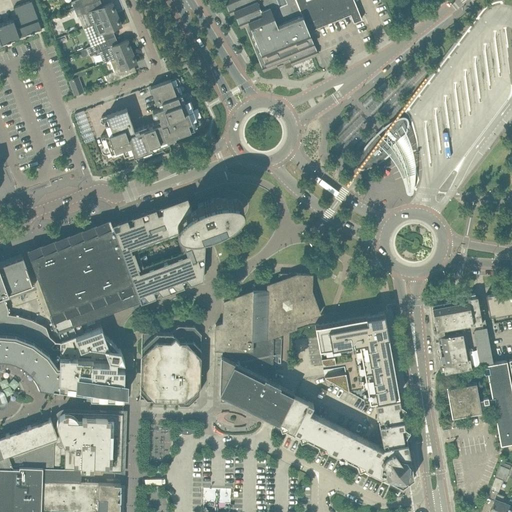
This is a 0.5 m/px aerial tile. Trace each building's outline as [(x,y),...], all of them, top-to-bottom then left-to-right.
[(23,34),(23,35),(30,32),(30,33),(31,33),(31,32),(41,28),(31,0),(13,7),(17,17),(0,23),(0,43),(6,41),(7,42),(7,41),(11,39),(11,40),(11,39),(20,36),(23,34)] [(76,0),(72,2),(75,9),(82,6),(95,1),(94,0),(76,0)] [(233,0),(226,2),(230,15),(236,13),(240,26),(247,24),(262,70),(291,61),(292,63),(319,55),(311,29),(352,16),(354,22),(359,20),(352,0),(233,0)] [(95,1),(82,6),(85,13),(90,11),(95,23),(117,14),(112,2),(98,8),(95,1)] [(92,24),(97,35),(90,37),(93,45),(97,43),(110,38),(107,31),(122,25),(117,14),(95,23),(92,24)] [(113,45),(110,38),(97,43),(105,62),(110,60),(132,51),(127,39),(113,45)] [(137,62),(132,51),(110,60),(114,71),(105,75),(108,82),(125,76),(122,68),(137,62)] [(84,92),(79,76),(86,74),(84,70),(67,76),(74,96),(84,92)] [(108,133),(100,136),(104,146),(103,146),(103,147),(102,147),(102,148),(102,149),(101,149),(101,150),(101,151),(102,151),(102,152),(102,153),(103,153),(104,154),(105,154),(106,154),(107,154),(122,148),(124,155),(133,151),(136,159),(136,160),(136,161),(137,161),(138,161),(138,162),(139,162),(140,162),(141,162),(141,161),(142,161),(143,161),(143,160),(143,159),(144,159),(144,158),(144,157),(143,156),(162,149),(163,149),(163,150),(163,151),(164,151),(164,152),(165,152),(166,152),(167,152),(168,152),(168,151),(169,151),(170,150),(170,149),(171,149),(171,148),(171,147),(170,147),(170,146),(168,140),(175,138),(175,136),(195,128),(198,127),(199,127),(200,126),(201,125),(201,124),(201,123),(201,122),(201,121),(200,121),(200,120),(199,120),(199,119),(198,119),(197,119),(196,119),(195,119),(192,110),(189,100),(188,100),(184,101),(182,95),(182,94),(181,94),(177,85),(173,86),(171,79),(160,83),(150,86),(157,104),(162,102),(163,106),(154,110),(153,110),(153,111),(152,111),(152,112),(152,113),(152,114),(153,114),(153,115),(154,115),(155,115),(156,115),(159,114),(160,118),(159,118),(160,120),(134,129),(132,126),(133,125),(126,107),(102,116),(108,133)] [(76,114),(82,131),(90,128),(84,111),(76,114)] [(402,138),(403,136),(406,131),(407,127),(408,123),(408,122),(408,121),(407,120),(407,119),(406,118),(405,118),(404,117),(402,117),(401,117),(398,119),(396,120),(394,121),(391,122),(388,124),(385,126),(400,141),(401,140),(402,138)] [(394,149),(378,133),(376,135),(374,136),(372,138),(370,140),(369,142),(367,144),(367,145),(366,145),(366,146),(365,147),(365,148),(364,149),(363,150),(362,152),(361,153),(360,155),(359,157),(358,158),(358,160),(357,162),(357,163),(356,163),(356,164),(357,164),(357,165),(357,166),(358,167),(358,168),(359,168),(360,168),(361,169),(362,169),(363,169),(363,168),(364,168),(366,168),(367,167),(368,167),(369,167),(369,166),(373,165),(375,164),(378,162),(380,161),(383,159),(386,157),(388,154),(390,153),(392,151),(394,149)] [(112,223),(141,302),(203,279),(204,262),(203,262),(204,256),(267,233),(250,185),(236,183),(220,184),(112,223)] [(112,223),(42,249),(30,253),(52,314),(51,314),(58,332),(65,329),(64,326),(132,301),(133,304),(141,302),(112,223)] [(0,405),(1,406),(3,406),(4,405),(5,404),(5,402),(48,387),(59,388),(60,357),(60,342),(53,339),(22,256),(0,264),(0,405)] [(221,400),(234,400),(272,420),(279,423),(294,393),(295,391),(288,388),(272,380),(273,362),(280,362),(282,326),(320,312),(312,289),(312,273),(282,272),(281,284),(253,283),(252,295),(223,294),(223,321),(215,324),(215,348),(222,348),(221,400)] [(511,288),(486,294),(490,315),(511,311),(511,288)] [(493,361),(480,294),(431,303),(444,371),(493,361)] [(317,336),(324,377),(369,403),(375,403),(398,399),(386,332),(388,332),(384,310),(315,323),(317,336)] [(178,325),(170,332),(142,331),(140,398),(192,399),(199,392),(201,333),(194,325),(178,325)] [(102,326),(70,338),(60,342),(60,357),(59,388),(90,392),(90,396),(123,397),(125,360),(120,348),(118,348),(116,345),(114,342),(112,341),(110,338),(108,337),(106,335),(104,334),(102,326)] [(511,387),(511,358),(509,359),(510,361),(507,362),(507,360),(486,363),(486,365),(484,365),(483,367),(484,372),(486,373),(488,372),(491,393),(489,393),(489,398),(479,400),(475,382),(447,387),(452,415),(481,410),(480,406),(493,403),(500,444),(511,441),(511,390),(511,387)] [(311,410),(313,403),(294,393),(279,423),(280,424),(281,428),(301,438),(306,437),(322,445),(320,448),(340,458),(345,456),(357,462),(359,467),(378,477),(381,474),(402,485),(414,476),(400,398),(398,399),(375,403),(383,445),(380,446),(311,410)] [(245,418),(241,415),(237,413),(232,412),(228,412),(228,411),(225,411),(221,412),(221,413),(218,414),(217,415),(216,416),(216,418),(217,420),(222,422),(226,424),(230,424),(234,425),(234,423),(231,422),(228,421),(226,421),(225,420),(224,418),(224,417),(224,415),(227,414),(230,413),(234,414),(239,415),(242,416),(245,418)] [(56,422),(57,424),(57,426),(63,442),(63,443),(63,444),(63,445),(62,445),(61,445),(60,454),(60,467),(101,469),(101,470),(115,471),(115,470),(120,471),(122,414),(83,412),(83,415),(82,415),(82,418),(77,418),(76,417),(75,417),(72,413),(67,412),(62,413),(58,417),(57,421),(56,422)] [(57,426),(57,424),(53,425),(51,417),(48,418),(48,419),(31,425),(31,424),(27,426),(27,427),(10,433),(9,432),(5,434),(0,436),(0,466),(23,467),(23,466),(60,467),(60,454),(61,445),(62,445),(63,445),(63,444),(63,443),(63,442),(57,426)] [(169,461),(169,436),(150,436),(150,461),(169,461)] [(491,488),(498,491),(503,480),(505,481),(509,469),(508,468),(509,465),(501,462),(491,488)] [(23,467),(0,466),(0,511),(119,511),(121,483),(59,481),(60,467),(23,466),(23,467)] [(503,496),(497,493),(489,511),(504,511),(508,504),(501,501),(503,496)]
